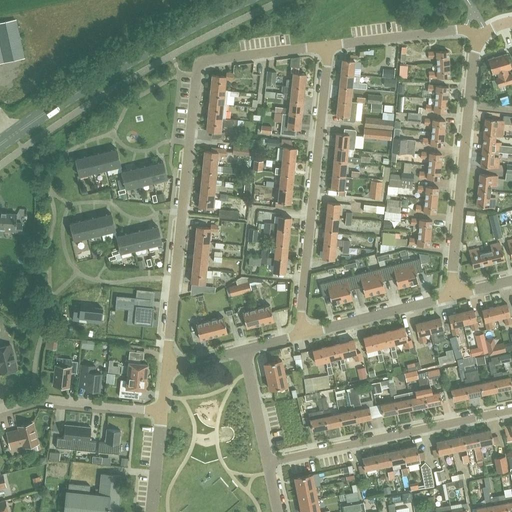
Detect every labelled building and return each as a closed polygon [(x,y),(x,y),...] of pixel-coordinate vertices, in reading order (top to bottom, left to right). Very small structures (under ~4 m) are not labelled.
[(16,19),(0,22),(0,62),(24,58),(16,19)] [(488,44),(490,55),(504,52),(501,41),(488,44)] [(428,45),(420,46),(420,53),(428,53),(428,58),(436,58),(436,64),(449,64),(448,51),(436,51),(428,51),(428,45)] [(508,74),(507,69),(511,68),(507,53),(498,56),(506,85),(511,82),(511,76),(511,73),(508,74)] [(357,61),(357,55),(350,55),(349,60),(342,59),(341,73),(353,74),(355,60),(357,61)] [(498,87),(506,85),(498,56),(488,59),(492,74),(497,72),(498,77),(496,78),(498,87)] [(437,71),(429,71),(429,78),(437,77),(449,77),(449,64),(436,64),(437,71)] [(402,65),(402,78),(410,78),(411,65),(402,65)] [(304,87),(305,74),(298,73),(298,68),(291,67),(290,72),(293,72),(292,79),(286,79),(285,86),(304,87)] [(394,78),(395,69),(383,68),(382,77),(394,78)] [(275,84),(277,72),(267,71),(266,83),(275,84)] [(212,74),(211,88),(225,90),(226,79),(233,80),(233,73),(226,72),(226,76),(212,74)] [(352,87),(353,74),(341,73),(339,86),(352,87)] [(447,99),(448,86),(428,84),(427,91),(435,91),(435,98),(447,99)] [(302,101),(304,87),(285,86),(285,93),(280,92),(280,93),(276,93),(275,98),(290,99),(290,100),(302,101)] [(350,101),(352,87),(339,86),(338,100),(350,101)] [(210,90),(209,102),(227,104),(228,92),(228,90),(225,90),(211,88),(210,90)] [(382,95),(368,94),(367,102),(381,104),(382,95)] [(446,112),(447,99),(435,98),(434,105),(426,104),(425,110),(446,112)] [(301,115),(302,101),(290,100),(288,114),(301,115)] [(356,102),(350,101),(338,100),(336,114),(343,115),(342,121),(354,122),(355,120),(357,102),(364,103),(364,102),(356,101),(356,102)] [(209,106),(208,116),(225,117),(226,108),(227,104),(209,102),(209,106)] [(384,104),(383,112),(392,113),(392,112),(392,108),(392,105),(384,104)] [(420,123),(422,107),(419,107),(418,113),(408,112),(407,122),(420,123)] [(301,115),(288,114),(283,113),(280,133),(295,135),(296,129),(299,129),(301,115)] [(207,122),(206,130),(212,131),(220,131),(221,125),(237,127),(237,125),(238,120),(238,119),(228,118),(225,117),(208,116),(207,122)] [(392,130),(393,119),(365,116),(364,127),(392,130)] [(443,133),(445,120),(425,118),(424,124),(432,125),(432,132),(443,133)] [(485,118),(484,134),(496,136),(501,136),(502,130),(503,123),(503,120),(485,118)] [(271,133),(272,126),(261,125),(261,132),(271,133)] [(391,140),(392,130),(364,127),(363,137),(391,140)] [(354,150),(356,131),(355,129),(344,128),(343,134),(336,133),(335,147),(347,148),(347,149),(354,150)] [(442,146),(443,133),(432,132),(431,138),(423,137),(422,144),(442,146)] [(495,142),(496,136),(484,134),(482,150),(494,151),(500,152),(511,154),(511,151),(511,145),(501,145),(501,142),(495,142)] [(392,145),(406,146),(407,139),(393,137),(392,145)] [(279,146),(280,139),(267,138),(266,145),(279,146)] [(282,160),(294,162),(296,147),(292,147),(293,140),(281,139),(281,146),(283,146),(282,160)] [(217,163),(218,155),(225,156),(225,152),(232,153),(252,156),(253,147),(233,145),(232,151),(226,150),(226,149),(211,148),(211,151),(204,150),(203,162),(217,163)] [(406,146),(392,145),(391,152),(406,154),(406,146)] [(347,156),(347,149),(347,148),(335,147),(334,161),(346,162),(360,163),(361,157),(347,156)] [(103,151),(107,168),(121,165),(117,148),(103,151)] [(493,157),(494,151),(482,150),(480,166),(498,168),(499,158),(493,157)] [(93,171),(107,168),(103,151),(89,155),(93,171)] [(440,166),(441,154),(421,152),(420,158),(429,159),(428,165),(440,166)] [(87,173),(93,171),(89,155),(75,158),(80,176),(87,174),(87,173)] [(262,170),(263,161),(253,160),(252,169),(262,170)] [(293,175),(294,162),(282,160),(281,167),(275,167),(274,174),(280,174),(293,175)] [(154,181),(167,178),(163,161),(149,164),(154,181)] [(345,176),(346,162),(334,161),(332,175),(345,176)] [(217,165),(217,163),(203,162),(201,176),(216,178),(216,172),(229,173),(234,173),(235,168),(231,168),(231,167),(223,165),(223,166),(217,165)] [(140,184),(154,181),(149,164),(136,167),(140,184)] [(439,179),(440,166),(428,165),(427,172),(419,171),(419,177),(439,179)] [(388,181),(390,166),(383,166),(381,180),(388,181)] [(126,187),(140,184),(136,167),(122,170),(126,187)] [(389,179),(401,180),(413,181),(413,173),(402,172),(401,174),(390,174),(389,179)] [(291,189),(293,175),(280,174),(279,188),(291,189)] [(478,190),(490,191),(490,185),(496,186),(498,176),(479,174),(478,190)] [(343,190),(345,176),(332,175),(331,189),(338,189),(338,194),(345,195),(346,190),(343,190)] [(215,180),(216,178),(201,176),(200,191),(214,193),(215,184),(221,184),(221,181),(221,180),(215,180)] [(380,199),(382,181),(371,180),(369,197),(380,199)] [(437,200),(438,187),(418,185),(417,191),(425,192),(425,199),(437,200)] [(290,203),(291,189),(279,188),(278,201),(275,201),(275,206),(282,207),(282,202),(290,203)] [(489,197),(490,191),(478,190),(476,206),(494,207),(495,198),(489,197)] [(213,208),(214,193),(200,191),(198,206),(213,208)] [(386,211),(400,213),(401,200),(387,199),(386,211)] [(435,213),(437,200),(425,199),(424,205),(416,204),(415,211),(435,213)] [(326,216),(338,217),(340,203),(327,202),(326,216)] [(376,212),(377,205),(364,204),(363,211),(376,212)] [(238,218),(239,211),(219,209),(218,216),(238,218)] [(0,210),(0,230),(13,231),(13,232),(22,232),(22,224),(16,223),(17,214),(6,214),(6,212),(5,212),(5,213),(2,213),(2,212),(1,212),(1,210),(0,210)] [(102,233),(116,229),(112,212),(98,215),(102,233)] [(495,238),(503,237),(497,214),(489,216),(495,238)] [(88,236),(102,233),(98,215),(84,219),(88,236)] [(289,231),(290,217),(278,216),(277,223),(264,222),(264,229),(270,229),(277,230),(289,231)] [(337,231),(338,217),(326,216),(324,230),(337,231)] [(430,233),(431,220),(411,218),(411,224),(419,225),(418,232),(430,233)] [(74,239),(88,236),(84,219),(70,222),(74,239)] [(217,232),(218,225),(211,224),(210,228),(196,226),(195,240),(209,242),(210,231),(217,232)] [(148,246),(162,242),(158,225),(144,228),(148,246)] [(135,249),(148,246),(144,228),(131,232),(135,249)] [(257,242),(258,229),(249,228),(247,240),(257,242)] [(288,245),(289,231),(277,230),(275,244),(288,245)] [(336,239),(337,231),(324,230),(323,244),(335,245),(343,246),(349,247),(349,240),(336,239)] [(121,252),(135,249),(131,232),(117,235),(121,252)] [(397,235),(397,233),(383,232),(382,245),(394,246),(395,235),(397,235)] [(429,246),(430,233),(418,232),(417,239),(409,238),(409,244),(429,246)] [(208,255),(209,242),(195,240),(194,254),(208,255)] [(486,252),(489,263),(504,260),(500,242),(490,245),(491,251),(486,252)] [(286,259),(288,245),(275,244),(274,258),(286,259)] [(334,259),(335,245),(323,244),(321,258),(334,259)] [(489,263),(486,252),(480,254),(479,248),(469,250),(473,267),(489,263)] [(206,269),(208,255),(194,254),(192,268),(206,269)] [(285,273),(286,259),(274,258),(267,257),(261,256),(260,263),(267,263),(273,264),(272,272),(285,273)] [(402,262),(408,285),(418,282),(416,272),(423,271),(419,258),(402,262)] [(402,262),(386,266),(389,279),(395,278),(398,288),(408,285),(402,262)] [(386,266),(369,270),(375,293),(385,291),(383,281),(389,279),(386,266)] [(205,283),(206,269),(192,268),(191,282),(205,283)] [(375,293),(369,270),(353,275),(356,288),(362,286),(365,296),(375,293)] [(353,275),(336,279),(342,302),(352,299),(350,289),(356,288),(353,275)] [(342,302),(336,279),(319,283),(323,296),(329,294),(332,304),(342,302)] [(242,292),(240,284),(229,287),(231,295),(242,292)] [(133,323),(151,325),(153,307),(149,307),(150,299),(116,295),(115,307),(135,309),(133,323)] [(26,313),(27,303),(11,302),(10,312),(26,313)] [(74,307),(73,320),(79,320),(79,317),(87,318),(87,321),(101,323),(103,308),(94,307),(95,304),(80,303),(80,307),(74,307)] [(511,323),(510,315),(507,303),(494,307),(497,318),(504,317),(506,325),(511,323)] [(270,304),(256,308),(260,324),(274,320),(270,304)] [(491,320),(497,318),(494,307),(482,310),(487,330),(493,328),(491,320)] [(246,327),(260,324),(256,308),(242,311),(246,327)] [(478,329),(476,321),(473,309),(461,312),(464,324),(470,322),(472,330),(478,329)] [(457,326),(464,324),(461,312),(448,315),(453,335),(459,333),(457,326)] [(209,320),(214,336),(227,332),(223,316),(209,320)] [(440,316),(427,320),(427,321),(430,332),(433,343),(446,340),(443,330),(444,330),(440,316)] [(214,336),(209,320),(196,323),(200,339),(214,336)] [(424,334),(430,332),(427,321),(415,324),(420,343),(426,342),(424,334)] [(407,340),(404,328),(404,327),(398,328),(399,329),(391,331),(390,331),(394,344),(404,341),(406,349),(413,347),(411,339),(407,340)] [(385,332),(385,333),(377,335),(380,348),(381,347),(391,345),(392,350),(391,351),(393,358),(398,357),(394,344),(390,331),(391,331),(390,330),(385,332)] [(488,352),(485,341),(483,333),(475,335),(480,354),(488,352)] [(380,348),(377,335),(376,334),(371,335),(372,336),(363,338),(366,351),(377,348),(378,354),(379,362),(384,361),(382,353),(381,347),(380,348)] [(456,359),(462,357),(456,335),(449,337),(456,359)] [(495,344),(493,337),(485,339),(489,355),(506,351),(504,342),(495,344)] [(94,341),(82,339),(81,348),(93,349),(94,341)] [(339,344),(343,357),(353,354),(355,361),(362,359),(360,352),(356,352),(353,340),(339,344)] [(343,357),(339,344),(326,347),(329,360),(330,360),(340,357),(341,364),(340,364),(342,371),(347,370),(345,363),(343,357)] [(0,372),(16,369),(10,345),(0,347),(0,372)] [(331,366),(330,360),(329,360),(326,347),(312,351),(316,364),(326,361),(328,367),(327,367),(329,375),(333,374),(331,366)] [(469,348),(461,350),(463,358),(471,356),(469,348)] [(143,358),(144,352),(129,351),(128,362),(127,375),(146,377),(146,374),(148,372),(149,368),(147,366),(148,364),(135,362),(136,358),(143,358)] [(477,365),(486,363),(484,356),(475,357),(477,365)] [(76,373),(78,361),(70,360),(70,367),(56,365),(54,385),(68,387),(69,372),(76,373)] [(282,360),(264,364),(266,369),(265,369),(266,375),(267,375),(267,376),(284,373),(282,360)] [(99,390),(101,373),(94,372),(95,365),(81,364),(80,380),(86,381),(85,388),(99,390)] [(467,379),(466,373),(466,372),(464,366),(458,367),(461,381),(464,380),(467,379)] [(366,377),(364,367),(357,369),(359,379),(366,377)] [(483,393),(480,382),(477,369),(466,372),(466,373),(467,379),(464,380),(465,385),(468,396),(483,393)] [(439,391),(432,393),(428,371),(420,372),(421,376),(417,377),(418,382),(422,381),(422,383),(425,382),(426,388),(423,389),(427,405),(442,402),(439,391)] [(494,374),(495,379),(497,390),(511,387),(511,385),(510,376),(503,378),(502,372),(496,373),(494,374)] [(267,378),(268,384),(269,384),(270,389),(287,385),(284,373),(267,376),(267,378)] [(146,379),(146,377),(127,375),(126,380),(121,380),(119,396),(138,398),(139,389),(145,390),(145,387),(147,385),(148,381),(146,379)] [(317,378),(308,379),(310,392),(319,391),(317,378)] [(390,383),(390,382),(389,379),(380,381),(371,383),(373,394),(382,392),(381,389),(388,387),(389,387),(388,383),(390,383)] [(483,393),(497,390),(495,379),(480,382),(483,393)] [(408,391),(412,409),(427,405),(423,389),(426,388),(425,382),(422,383),(422,381),(418,382),(420,389),(415,390),(408,391)] [(453,400),(468,396),(465,385),(451,389),(453,400)] [(353,404),(354,410),(357,421),(371,417),(369,406),(361,408),(360,402),(357,386),(352,387),(350,388),(350,392),(348,392),(347,392),(348,397),(351,397),(352,398),(354,398),(356,404),(353,404)] [(337,405),(344,404),(343,392),(345,392),(344,389),(335,391),(337,405)] [(398,412),(412,409),(408,391),(397,394),(393,395),(395,401),(396,401),(398,412)] [(307,395),(299,397),(301,404),(308,403),(307,395)] [(342,424),(340,413),(331,415),(330,409),(328,409),(326,396),(324,397),(321,397),(321,398),(318,398),(319,404),(322,403),(322,405),(325,404),(326,410),(324,410),(325,416),(327,427),(342,424)] [(308,412),(310,420),(312,430),(327,427),(325,416),(324,410),(326,410),(325,404),(322,405),(322,403),(319,404),(318,398),(316,399),(317,404),(318,404),(320,410),(308,412)] [(383,415),(398,412),(396,401),(395,401),(381,404),(376,405),(378,415),(383,414),(383,415)] [(352,422),(357,421),(354,410),(352,411),(340,413),(342,424),(352,422)] [(37,443),(32,423),(18,426),(20,431),(15,432),(14,431),(7,433),(11,447),(23,444),(24,446),(37,443)] [(76,449),(78,426),(65,425),(63,438),(57,437),(56,447),(76,449)] [(78,426),(76,449),(95,451),(96,441),(90,440),(91,427),(78,426)] [(107,429),(106,442),(99,441),(98,451),(118,454),(121,430),(107,429)] [(479,445),(480,445),(493,442),(493,444),(499,443),(497,436),(492,437),(490,430),(477,433),(479,445)] [(482,459),(480,445),(479,445),(477,433),(463,436),(466,448),(474,446),(477,460),(482,459)] [(452,451),(466,448),(463,436),(449,438),(452,451)] [(439,454),(452,451),(449,438),(436,441),(437,449),(432,450),(434,457),(439,456),(439,454)] [(405,461),(406,466),(420,462),(420,460),(425,459),(423,452),(418,453),(416,446),(402,448),(405,461)] [(391,464),(405,461),(402,448),(389,451),(391,464)] [(59,460),(60,450),(50,449),(49,459),(59,460)] [(378,467),(391,464),(389,451),(375,454),(378,467)] [(365,470),(378,467),(375,454),(362,457),(363,464),(358,466),(359,473),(365,472),(365,470)] [(497,472),(508,470),(505,456),(494,458),(497,472)] [(425,462),(421,465),(423,472),(426,487),(434,485),(431,470),(430,467),(425,462)] [(438,481),(446,479),(443,469),(436,471),(438,481)] [(109,511),(117,511),(122,476),(101,473),(100,489),(95,489),(95,494),(89,493),(90,485),(69,483),(68,491),(67,491),(64,511),(107,511),(108,511),(109,511)] [(297,489),(314,486),(311,473),(295,476),(297,489)] [(39,489),(45,488),(43,475),(37,477),(39,489)] [(414,485),(416,491),(424,489),(422,483),(414,485)] [(300,502),(316,498),(314,486),(297,489),(300,502)] [(346,500),(347,502),(359,500),(357,491),(353,492),(345,494),(346,500)] [(33,494),(35,501),(42,499),(40,492),(33,494)] [(416,505),(423,503),(420,492),(414,493),(416,505)] [(491,505),(489,494),(487,494),(486,492),(483,493),(485,506),(476,508),(477,511),(492,511),(491,505)] [(507,511),(505,496),(504,494),(498,495),(500,504),(491,505),(492,511),(507,511)] [(312,511),(319,511),(316,498),(300,502),(301,511),(312,511)] [(343,511),(358,511),(358,510),(361,510),(360,502),(342,505),(343,511)] [(453,511),(466,511),(466,510),(468,509),(467,502),(461,504),(462,510),(453,511)]
